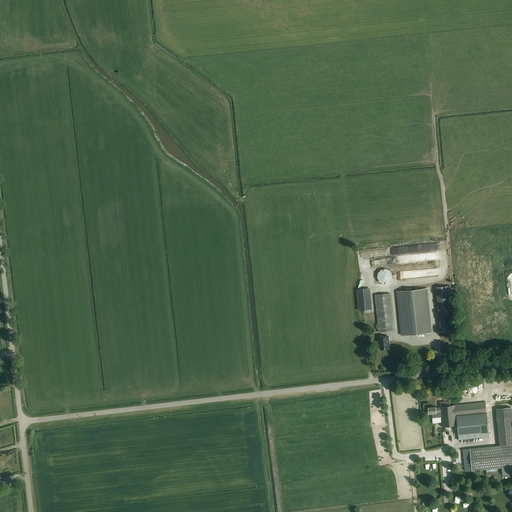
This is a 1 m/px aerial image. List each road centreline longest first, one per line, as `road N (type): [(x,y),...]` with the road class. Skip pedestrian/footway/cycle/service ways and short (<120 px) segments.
road 1 (unclassified): [(21,422),(511,364)]
road 2 (unclassified): [(21,422),(0,243)]
